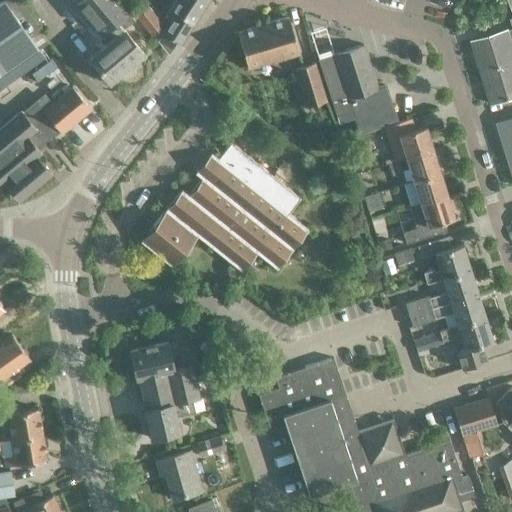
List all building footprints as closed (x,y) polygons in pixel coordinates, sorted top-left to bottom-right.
[(0,74),(37,49),(4,0),(0,3),(0,74)] [(105,29),(111,37),(122,28),(134,18),(119,0),(78,0),(76,3),(101,33),(105,29)] [(193,24),(208,0),(175,0),(165,17),(170,20),(161,34),(178,45),(192,23),(193,24)] [(237,31),(245,60),(248,68),(299,53),(288,16),(237,31)] [(511,38),(511,16),(509,18),(511,26),(511,27),(472,39),(482,71),(511,61),(511,38),(511,39),(511,38)] [(143,53),(122,28),(111,37),(88,56),(109,81),(143,53)] [(353,117),(357,130),(395,118),(384,84),(376,87),(362,43),(317,58),(338,121),(353,117)] [(314,61),(294,67),(306,106),(326,99),(314,61)] [(511,61),(482,71),(492,103),(511,96),(511,61)] [(35,146),(57,127),(60,131),(90,107),(71,85),(44,108),(37,100),(23,112),(20,108),(0,124),(0,181),(3,179),(18,197),(49,171),(34,153),(39,149),(35,146)] [(399,159),(407,156),(433,148),(426,125),(415,128),(411,117),(384,125),(395,160),(399,159)] [(511,117),(498,122),(507,153),(511,151),(511,117)] [(365,149),(387,142),(383,130),(361,137),(365,149)] [(242,270),(257,251),(278,267),(309,228),(288,211),(300,196),(230,141),(218,156),(211,150),(195,171),(201,177),(188,193),(182,188),(140,240),(172,265),(197,234),(242,270)] [(407,156),(414,179),(440,171),(433,148),(407,156)] [(403,171),(399,159),(395,160),(389,162),(393,174),(403,171)] [(410,205),(447,193),(440,171),(414,179),(421,201),(410,205)] [(378,190),(365,194),(369,210),(383,205),(378,190)] [(410,205),(417,226),(403,230),(407,242),(446,229),(443,220),(455,216),(447,193),(410,205)] [(427,281),(442,276),(470,267),(463,242),(451,246),(448,235),(418,245),(421,255),(434,251),(439,266),(423,271),(427,281)] [(397,263),(412,259),(409,248),(394,252),(397,263)] [(409,313),(478,291),(470,267),(442,276),(447,291),(430,296),(429,294),(405,302),(409,313)] [(457,324),(485,316),(478,291),(409,313),(412,324),(436,317),(435,315),(453,310),(457,324)] [(485,316),(457,324),(440,330),(443,340),(460,334),(465,348),(458,351),(463,367),(487,360),(482,344),(493,341),(485,316)] [(0,377),(28,357),(26,354),(27,350),(24,346),(21,346),(11,333),(0,340),(0,377)] [(135,379),(140,378),(144,393),(196,381),(193,365),(173,370),(167,340),(128,348),(135,379)] [(277,386),(257,392),(268,424),(283,419),(307,491),(308,493),(309,495),(349,482),(359,511),(454,511),(463,509),(460,499),(475,495),(467,473),(461,475),(449,438),(404,453),(395,425),(359,437),(352,415),(345,395),(336,366),(305,376),(304,373),(296,376),(294,369),(274,376),(277,386)] [(196,381),(144,393),(147,408),(144,409),(150,437),(180,430),(177,416),(195,412),(192,398),(200,396),(196,381)] [(511,384),(495,402),(503,424),(511,419),(511,384)] [(488,397),(476,400),(484,426),(496,423),(488,397)] [(474,429),(476,429),(484,426),(476,400),(466,403),(474,429)] [(481,447),(476,429),(474,429),(466,403),(455,407),(468,451),(481,447)] [(10,438),(41,432),(36,406),(0,412),(0,422),(7,422),(10,438)] [(41,432),(10,438),(12,454),(3,455),(5,465),(45,458),(41,432)] [(196,442),(200,455),(223,449),(219,435),(196,442)] [(172,498),(201,490),(190,450),(156,459),(160,473),(165,472),(172,498)] [(0,497),(13,495),(9,471),(0,472),(0,497)] [(23,511),(59,511),(52,494),(21,508),(23,511)] [(216,511),(212,498),(187,507),(188,511),(216,511)]
